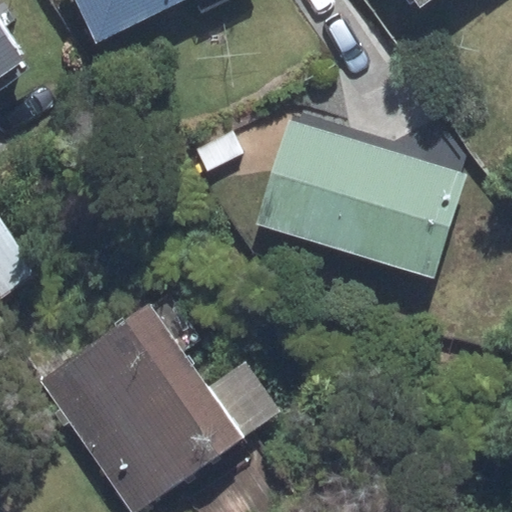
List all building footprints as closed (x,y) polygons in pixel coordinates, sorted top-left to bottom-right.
[(61,0),(87,55),(203,0),(61,0)] [(421,0),(395,0),(404,12),(421,0)] [(0,29),(0,77),(22,61),(0,29)] [(459,187),(282,126),(246,228),(424,290),(459,187)] [(0,304),(42,272),(0,217),(0,304)] [(143,313),(38,392),(128,511),(148,511),(273,417),(235,367),(202,391),(143,313)]
